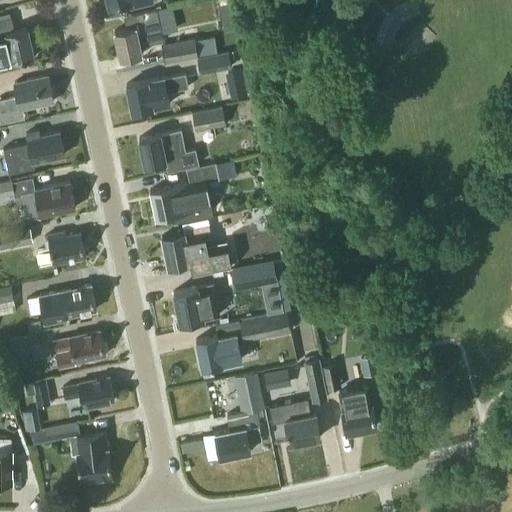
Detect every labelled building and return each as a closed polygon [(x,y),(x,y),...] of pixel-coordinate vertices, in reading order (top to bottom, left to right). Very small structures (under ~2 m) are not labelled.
[(140,44),(163,39),(157,8),(124,15),(127,27),(115,30),(121,58),(142,53),(140,44)] [(0,18),(0,62),(34,56),(27,26),(14,29),(11,16),(0,18)] [(415,54),(437,34),(425,22),(404,43),(415,54)] [(198,55),(195,36),(162,43),(166,61),(198,55)] [(232,66),(229,50),(197,56),(201,72),(232,66)] [(223,70),(224,94),(249,93),(247,68),(223,70)] [(186,72),(164,76),(148,79),(127,83),(132,110),(169,103),(167,89),(188,85),(186,72)] [(21,107),(54,100),(48,74),(15,81),(18,95),(0,98),(0,108),(2,119),(23,114),(21,107)] [(226,123),(222,105),(192,110),(195,128),(226,123)] [(26,131),(28,141),(2,146),(8,171),(34,166),(33,160),(64,153),(59,129),(39,134),(38,128),(26,131)] [(196,147),(185,149),(181,128),(161,132),(160,132),(139,137),(146,165),(166,160),(168,169),(199,162),(196,147)] [(213,213),(211,201),(206,179),(220,176),(217,161),(188,168),(190,180),(151,189),(157,216),(178,211),(179,220),(213,213)] [(0,194),(14,191),(11,178),(0,180),(0,194)] [(40,214),(76,207),(70,180),(35,187),(35,189),(22,192),(26,214),(40,212),(40,214)] [(0,247),(33,240),(30,226),(0,231),(0,247)] [(53,261),(85,254),(80,231),(66,234),(65,230),(47,234),(53,261)] [(188,249),(205,246),(203,233),(185,236),(184,232),(163,236),(169,264),(190,259),(188,249)] [(231,266),(234,284),(257,279),(258,282),(278,278),(274,257),(231,266)] [(220,314),(213,282),(198,286),(198,285),(174,289),(181,322),(220,314)] [(0,312),(16,309),(10,283),(0,285),(0,312)] [(67,317),(66,314),(96,308),(91,284),(60,290),(60,291),(40,295),(43,306),(42,306),(45,321),(67,317)] [(292,330),(287,308),(240,318),(245,340),(292,330)] [(43,328),(41,318),(29,320),(31,330),(43,328)] [(76,362),(75,359),(105,354),(101,329),(69,335),(69,336),(54,339),(59,366),(76,362)] [(242,357),(237,329),(196,337),(202,366),(225,361),(242,357)] [(40,345),(36,331),(8,337),(12,352),(40,345)] [(383,367),(377,351),(363,356),(368,372),(383,367)] [(328,395),(319,356),(304,359),(312,399),(328,395)] [(342,385),(337,361),(323,364),(328,388),(342,385)] [(292,380),(288,364),(260,371),(263,386),(292,380)] [(234,375),(242,410),(228,413),(231,428),(215,431),(220,456),(251,449),(249,441),(263,438),(256,407),(265,406),(257,370),(234,375)] [(83,405),(114,399),(110,375),(79,382),(63,386),(66,397),(81,394),(83,405)] [(51,402),(46,377),(25,381),(27,393),(36,392),(38,404),(51,402)] [(346,430),(377,424),(372,402),(364,403),(361,387),(340,391),(343,407),(342,408),(346,430)] [(285,416),(290,441),(320,435),(316,410),(311,411),(309,399),(290,402),(292,415),(285,416)] [(81,433),(78,419),(32,428),(34,441),(81,433)] [(99,479),(112,477),(109,448),(107,448),(105,431),(93,432),(95,450),(78,452),(80,477),(98,475),(99,479)] [(0,481),(12,482),(12,449),(10,449),(10,437),(0,436),(0,481)]
